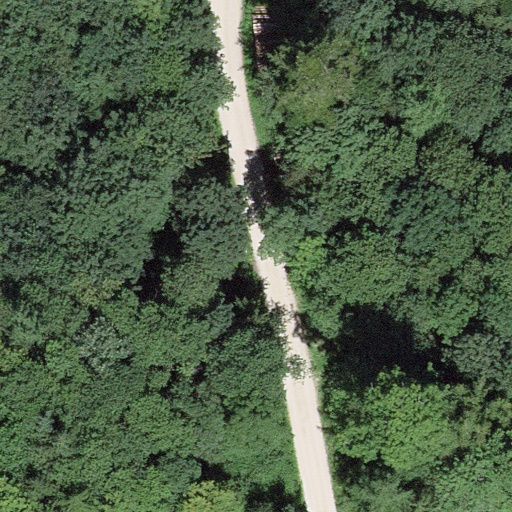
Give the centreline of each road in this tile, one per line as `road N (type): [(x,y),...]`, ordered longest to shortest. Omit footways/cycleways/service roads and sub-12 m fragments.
road 1 (track): [(225,0),(280,319),(326,511)]
road 2 (track): [(280,319),(511,461)]
